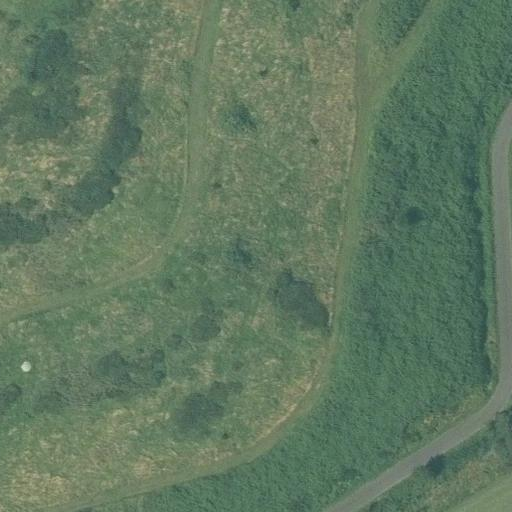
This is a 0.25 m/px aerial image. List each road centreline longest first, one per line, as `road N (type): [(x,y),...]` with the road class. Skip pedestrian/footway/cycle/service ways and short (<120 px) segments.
road 1 (track): [(371,0),(357,53),(361,114),(335,334),(318,383),(282,431),(229,465),(57,511)]
road 2 (track): [(211,0),(197,59),(189,211),(178,239),(126,279),(0,316)]
road 3 (track): [(432,0),(361,114)]
